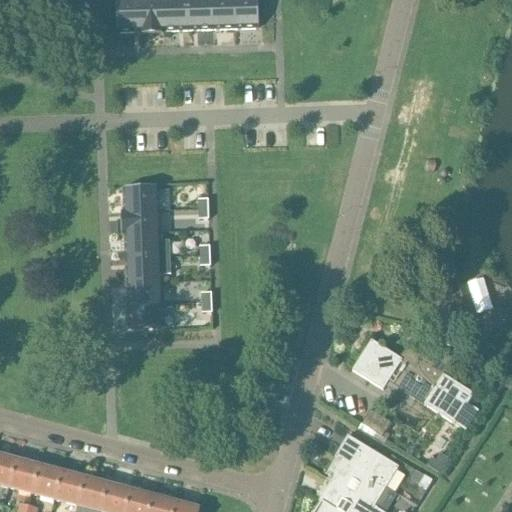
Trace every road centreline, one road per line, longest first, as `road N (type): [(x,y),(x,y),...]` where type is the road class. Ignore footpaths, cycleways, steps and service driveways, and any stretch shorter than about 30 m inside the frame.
road 1 (residential): [(276,499),(374,112)]
road 2 (residential): [(276,499),(0,420)]
road 3 (residential): [(119,119),(374,112)]
